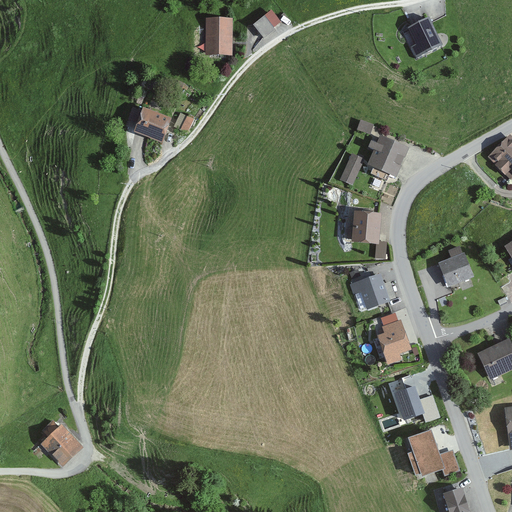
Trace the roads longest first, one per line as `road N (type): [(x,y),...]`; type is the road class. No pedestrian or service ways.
road 1 (track): [(80,426),(81,374),(132,182),(192,135),(264,48),(326,17),(413,0)]
road 2 (unclassified): [(0,471),(76,469),(88,449),(69,391),(47,251),(0,144)]
road 3 (residential): [(511,125),(428,176),(403,207),(399,253),(430,343)]
road 4 (residential): [(430,343),(488,511)]
